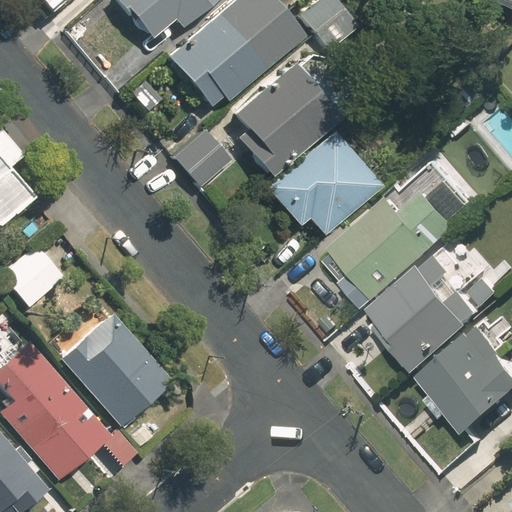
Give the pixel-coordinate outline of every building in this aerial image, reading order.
[(27,0),(42,16),(60,0),(27,0)] [(102,0),(128,29),(141,43),(166,22),(172,29),(204,0),(102,0)] [(293,38),(273,16),(289,2),(286,0),(220,0),(156,57),(201,108),(213,97),(219,103),(293,38)] [(349,29),(325,0),(311,0),(293,16),(322,51),(349,29)] [(511,0),(472,0),(511,17),(511,0)] [(330,120),(281,64),(279,62),(223,112),(228,118),(216,128),(262,180),(330,120)] [(139,80),(123,95),(140,114),(156,100),(139,80)] [(190,188),(194,185),(225,162),(200,130),(166,156),(190,188)] [(322,133),(258,191),(291,227),(299,219),(315,236),(370,186),(322,133)] [(398,185),(318,257),(365,309),(458,225),(451,218),(470,200),(432,159),(400,188),(398,185)] [(0,216),(26,194),(0,167),(0,216)] [(456,233),(367,311),(378,324),(372,330),(409,373),(499,294),(479,272),(485,266),(456,233)] [(0,270),(0,281),(16,299),(36,281),(42,288),(55,276),(27,246),(0,270)] [(158,380),(99,314),(48,359),(107,425),(158,380)] [(485,318),(415,375),(430,394),(425,399),(441,419),(446,415),(460,433),(511,390),(511,359),(506,352),(511,347),(511,334),(499,319),(491,325),(485,318)] [(101,435),(16,341),(0,355),(0,426),(49,482),(91,445),(113,469),(132,452),(110,427),(101,435)] [(35,490),(0,448),(0,511),(15,511),(13,509),(35,490)]
